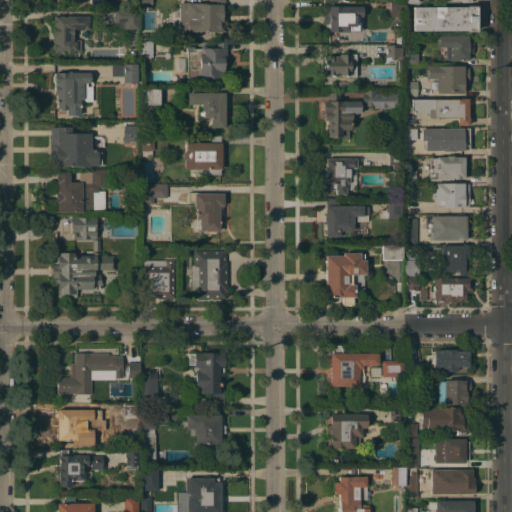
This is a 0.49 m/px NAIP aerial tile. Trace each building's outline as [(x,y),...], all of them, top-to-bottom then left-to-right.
[(151,0),(151,6),(148,6),(148,9),(140,9),(140,0),(151,0)] [(210,0),(224,0),(224,31),(181,30),(181,4),(210,3),(210,0)] [(402,0),(402,16),(389,16),(389,0),(402,0)] [(361,5),(361,16),(354,16),(354,19),(357,22),(358,31),(327,32),(327,23),(323,23),(323,14),(327,13),(327,5),(361,5)] [(475,6),(475,30),(412,30),(412,6),(475,6)] [(113,10),(136,10),(136,29),(124,29),(124,22),(114,22),(113,10)] [(88,15),(88,19),(90,19),(90,28),(75,28),(75,39),(80,39),(80,52),(70,52),(64,52),(64,53),(57,53),(57,52),(55,52),(55,53),(53,53),(53,49),(54,49),(54,42),(53,42),(53,37),(52,37),(52,25),(53,25),(53,23),(54,23),(54,18),(53,18),(53,15),(88,15)] [(467,35),(467,42),(472,42),(472,52),(467,52),(467,60),(448,60),(448,59),(444,59),(444,47),(434,47),(434,35),(467,35)] [(142,56),(142,41),(151,41),(151,56),(142,56)] [(223,58),(223,71),(221,71),(221,78),(186,78),(186,46),(193,46),(193,48),(199,48),(201,46),(205,46),(207,48),(215,48),(215,41),(226,41),(226,58),(223,58)] [(418,52),(410,52),(410,44),(418,44),(418,52)] [(403,45),(402,56),(393,56),(393,59),(389,59),(389,57),(389,62),(386,62),(386,57),(385,57),(385,53),(385,45),(403,45)] [(338,56),(338,54),(355,53),(355,54),(357,54),(357,60),(355,60),(355,61),(356,61),(357,69),(355,69),(355,70),(357,70),(357,75),(355,75),(355,76),(346,76),(346,74),(324,74),(323,56),(338,56)] [(417,64),(403,64),(403,53),(417,53),(417,64)] [(136,82),(123,82),(123,76),(110,76),(110,64),(123,64),(123,63),(136,63),(136,82)] [(462,65),(462,67),(468,67),(468,83),(462,83),(462,93),(436,93),(436,78),(426,78),(426,65),(462,65)] [(64,72),(64,71),(71,71),(71,72),(89,72),(89,81),(92,81),(92,101),(82,101),(82,105),(79,105),(79,114),(65,114),(65,109),(55,109),(55,94),(54,94),(54,72),(64,72)] [(416,95),(404,95),(404,81),(416,81),(416,95)] [(153,88),(153,89),(155,89),(155,98),(153,98),(153,102),(140,101),(141,87),(153,88)] [(396,93),(396,108),(374,108),(374,106),(361,106),(362,90),(375,90),(375,93),(396,93)] [(359,113),(350,113),(350,120),(349,120),(349,129),(340,129),(339,136),(326,136),(326,120),(323,120),(323,113),(321,113),(321,101),(327,101),(327,91),(339,91),(339,101),(358,100),(359,113)] [(224,92),(224,127),(209,127),(209,118),(202,118),(202,117),(200,115),(200,111),(200,104),(186,104),(186,92),(224,92)] [(457,98),(467,98),(467,116),(468,116),(468,124),(456,125),(456,117),(428,117),(428,113),(413,113),(413,110),(411,110),(410,99),(457,98)] [(122,125),(124,125),(124,121),(138,121),(138,140),(122,140),(122,125)] [(56,127),(56,126),(70,126),(70,132),(90,132),(90,149),(97,149),(97,165),(90,165),(90,166),(71,166),(71,164),(50,164),(50,127),(56,127)] [(416,139),(404,139),(403,128),(416,128),(416,139)] [(468,150),(454,150),(454,151),(442,151),(442,150),(425,150),(425,148),(422,148),(422,140),(420,140),(420,128),(468,128),(468,150)] [(151,150),(151,155),(141,156),(141,150),(139,150),(139,135),(153,135),(153,150),(151,150)] [(220,168),(220,174),(207,174),(207,169),(183,168),(183,159),(182,157),(182,153),(184,150),(184,143),(185,143),(185,142),(210,141),(210,135),(220,135),(220,142),(220,168)] [(388,152),(403,152),(403,169),(392,169),(392,164),(388,164),(388,152)] [(436,157),(436,156),(445,156),(445,155),(452,155),(452,156),(463,156),(463,177),(454,177),(450,178),(444,177),(436,177),(436,176),(429,176),(429,157),(436,157)] [(355,158),(355,168),(348,167),(348,183),(345,183),(345,194),(334,194),(334,190),(329,190),(329,183),(324,183),(324,158),(355,158)] [(56,201),(55,201),(55,192),(56,192),(56,182),(55,182),(55,174),(56,174),(56,171),(69,171),(69,182),(81,182),(91,182),(91,169),(107,169),(107,187),(98,187),(98,192),(94,192),(94,210),(81,210),(81,212),(56,212),(56,201)] [(415,182),(407,182),(407,170),(415,170),(415,182)] [(434,182),(463,182),(463,183),(468,183),(468,206),(463,206),(434,206),(434,182)] [(167,197),(153,197),(154,203),(139,203),(139,183),(167,183),(167,197)] [(222,205),(221,205),(221,215),(218,215),(218,230),(215,231),(215,233),(208,233),(208,231),(205,231),(205,230),(198,230),(198,219),(195,219),(195,208),(193,208),(193,202),(187,202),(187,192),(194,192),(194,193),(222,193),(222,205)] [(338,236),(324,236),(324,222),(323,222),(323,214),(324,214),(324,205),(325,205),(325,198),(338,198),(338,205),(362,205),(362,206),(367,206),(367,215),(362,215),(354,215),(354,223),(352,223),(352,230),(338,230),(338,236)] [(387,198),(401,198),(402,218),(387,218),(387,198)] [(432,213),(432,216),(465,215),(465,239),(430,240),(430,239),(429,239),(429,228),(424,228),(424,214),(432,213)] [(72,239),(72,233),(70,233),(71,215),(96,215),(95,239),(72,239)] [(416,244),(403,244),(403,218),(416,218),(416,244)] [(381,244),(402,244),(402,259),(381,259),(381,244)] [(468,245),(468,275),(458,275),(458,272),(440,272),(440,256),(438,256),(438,246),(440,246),(440,245),(468,245)] [(224,250),(224,262),(226,262),(226,291),(224,291),(225,298),(196,298),(196,289),(190,289),(190,264),(192,264),(192,250),(224,250)] [(56,297),(56,277),(51,277),(51,264),(56,264),(56,254),(57,254),(57,251),(74,251),(74,255),(92,254),(92,252),(99,252),(99,255),(112,255),(113,269),(99,269),(99,274),(99,278),(100,279),(101,281),(101,284),(100,286),(99,287),(97,288),(91,289),(91,288),(75,288),(75,296),(56,297)] [(341,255),(341,252),(359,252),(359,253),(363,253),(363,259),(364,259),(364,274),(352,274),(353,275),(363,275),(363,294),(353,294),(353,297),(353,305),(341,305),(341,297),(324,297),(323,255),(341,255)] [(403,275),(403,260),(405,260),(405,252),(415,252),(415,260),(417,260),(417,275),(403,275)] [(173,297),(141,297),(141,260),(173,259),(173,297)] [(413,290),(413,289),(408,289),(408,290),(403,290),(403,285),(404,285),(404,280),(403,280),(403,275),(418,275),(418,280),(417,280),(417,285),(418,285),(418,290),(413,290)] [(468,281),(467,281),(467,286),(468,286),(470,286),(470,292),(465,292),(464,292),(464,297),(465,297),(465,301),(461,301),(461,300),(456,300),(456,301),(454,301),(454,303),(451,303),(451,302),(445,302),(445,303),(443,303),(443,304),(433,304),(433,299),(432,300),(432,277),(443,277),(457,277),(468,278),(468,281)] [(417,299),(425,300),(425,288),(417,288),(417,299)] [(377,364),(369,364),(369,365),(361,365),(362,368),(361,371),(362,375),(363,376),(363,379),(361,384),(357,384),(357,386),(329,386),(329,352),(331,352),(331,344),(341,344),(342,353),(368,352),(368,353),(377,353),(377,364)] [(454,349),(454,350),(467,350),(467,367),(456,367),(456,371),(434,371),(434,368),(432,368),(432,357),(430,357),(430,353),(432,353),(432,349),(438,349),(454,349)] [(90,393),(74,394),(74,393),(56,393),(56,377),(70,377),(70,363),(73,363),(73,352),(108,352),(108,355),(115,355),(115,365),(120,365),(120,362),(139,361),(139,377),(120,377),(120,370),(90,371),(90,393)] [(188,353),(194,353),(194,352),(224,352),(224,375),(219,375),(219,390),(224,390),(224,402),(209,402),(209,393),(199,393),(199,386),(195,386),(195,372),(194,371),(193,370),(193,369),(193,367),(193,366),(194,366),(194,364),(188,364),(188,353)] [(380,359),(402,358),(402,376),(381,376),(380,359)] [(419,373),(409,374),(409,362),(419,362),(419,373)] [(156,400),(141,400),(141,369),(153,369),(153,371),(156,371),(156,400)] [(469,386),(468,392),(466,392),(465,401),(463,401),(463,404),(443,403),(443,402),(436,402),(436,381),(443,381),(443,379),(469,380),(469,386)] [(136,404),(136,431),(129,431),(129,420),(124,420),(124,404),(136,404)] [(140,428),(140,406),(167,405),(168,421),(155,421),(155,428),(141,428),(140,428)] [(402,421),(402,422),(392,422),(392,421),(390,421),(389,406),(403,405),(403,421),(402,421)] [(366,413),(366,427),(360,427),(360,435),(359,435),(359,446),(354,446),(354,448),(344,448),(344,449),(330,449),(330,445),(329,445),(329,434),(330,434),(330,433),(325,433),(325,424),(329,424),(329,413),(333,413),(332,411),(332,410),(333,408),(334,407),(336,406),(338,406),(340,407),(340,408),(341,410),(341,412),(340,413),(366,413)] [(447,407),(447,406),(452,406),(452,407),(458,407),(458,410),(460,410),(460,408),(467,408),(467,414),(462,414),(462,430),(420,430),(420,420),(414,420),(414,408),(420,408),(420,407),(447,407)] [(79,409),(90,409),(90,424),(77,424),(77,429),(95,429),(95,445),(83,445),(83,446),(79,446),(79,444),(75,444),(75,440),(56,440),(56,409),(79,409)] [(189,429),(184,429),(184,414),(210,414),(210,409),(218,409),(218,414),(219,414),(219,424),(222,424),(224,425),(224,427),(224,430),(224,432),(223,433),(219,433),(220,444),(218,444),(218,448),(208,448),(207,444),(197,444),(197,448),(189,448),(189,429)] [(404,436),(404,423),(417,423),(417,436),(404,436)] [(154,434),(154,467),(142,467),(141,434),(154,434)] [(417,459),(429,459),(429,466),(404,466),(404,436),(417,436),(417,459)] [(467,448),(468,448),(468,453),(468,459),(463,459),(463,462),(443,462),(443,460),(437,460),(437,455),(435,455),(435,451),(436,451),(436,440),(442,440),(442,438),(464,438),(464,441),(467,441),(467,448)] [(137,465),(132,465),(132,464),(124,464),(124,447),(136,447),(137,465)] [(85,455),(101,455),(102,469),(90,469),(90,465),(87,465),(87,466),(84,466),(84,469),(83,469),(83,480),(81,480),(80,481),(74,481),(73,480),(70,480),(70,486),(58,486),(58,479),(54,479),(54,464),(58,464),(58,449),(68,449),(68,455),(85,455)] [(404,467),(404,485),(390,485),(390,467),(404,467)] [(416,467),(416,492),(417,492),(417,497),(416,497),(416,498),(404,498),(404,485),(404,467),(416,467)] [(157,490),(142,490),(141,469),(157,468),(157,490)] [(470,469),(470,477),(473,477),(473,493),(430,493),(429,469),(430,469),(470,469)] [(350,476),(365,476),(365,487),(358,487),(358,505),(368,505),(368,509),(369,509),(369,511),(338,511),(338,499),(338,494),(335,494),(335,493),(333,493),(333,482),(335,482),(335,481),(338,481),(338,476),(350,476)] [(186,511),(186,495),(188,495),(188,493),(184,493),(184,477),(189,477),(218,477),(218,481),(219,481),(219,511),(186,511)] [(64,502),(64,495),(74,495),(74,503),(92,502),(92,511),(56,511),(56,502),(64,502)] [(138,496),(138,511),(123,511),(123,496),(138,496)] [(150,511),(140,511),(140,496),(150,496),(150,511)] [(472,511),(434,511),(434,508),(428,508),(428,501),(434,501),(434,500),(472,500),(472,511)]
